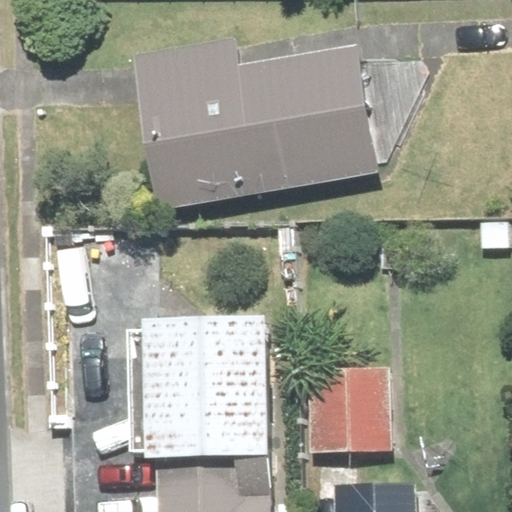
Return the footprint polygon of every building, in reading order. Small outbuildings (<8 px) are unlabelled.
[(237,28),(143,54),(170,214),(398,151),(379,45),(246,82),(237,28)] [(300,303),(166,302),(165,458),(299,459),(300,303)] [(401,368),(317,367),(317,456),(401,456),(401,368)] [(341,511),(423,511),(422,475),(340,479),(341,511)] [(293,511),(291,493),(164,507),(164,511),(293,511)]
